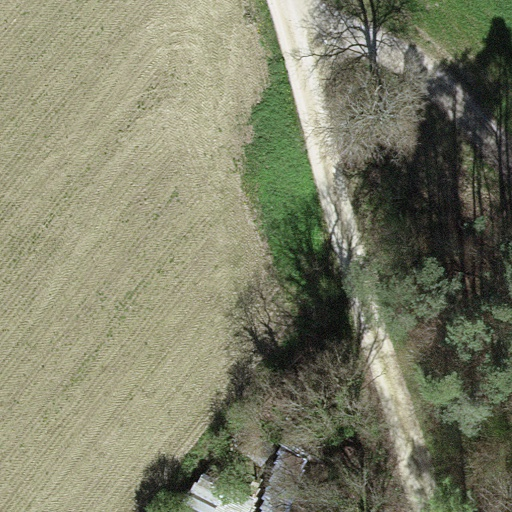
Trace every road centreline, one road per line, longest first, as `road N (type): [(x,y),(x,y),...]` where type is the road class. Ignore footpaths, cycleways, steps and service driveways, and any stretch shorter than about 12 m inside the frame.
road 1 (track): [(428,511),(355,266),(307,28)]
road 2 (track): [(511,158),(377,44),(335,28),(307,28)]
